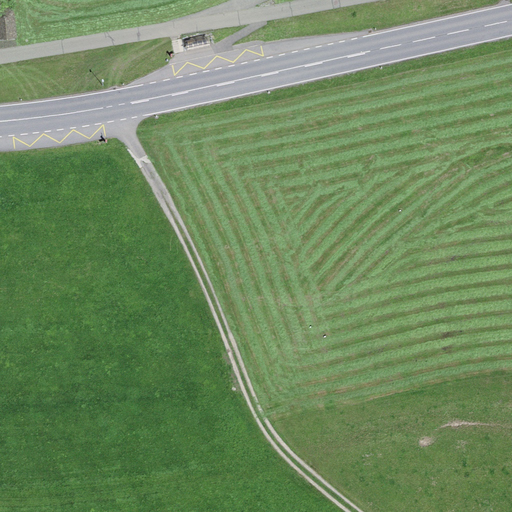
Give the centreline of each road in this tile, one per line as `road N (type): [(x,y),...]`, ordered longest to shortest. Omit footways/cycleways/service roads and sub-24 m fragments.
road 1 (primary): [(511,21),(120,108),(0,122)]
road 2 (track): [(120,108),(269,436),(350,511)]
